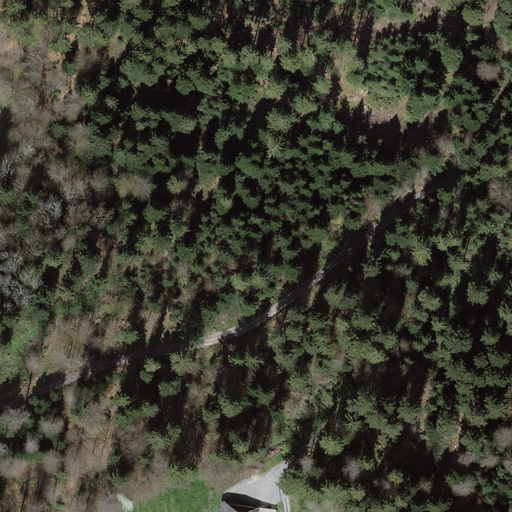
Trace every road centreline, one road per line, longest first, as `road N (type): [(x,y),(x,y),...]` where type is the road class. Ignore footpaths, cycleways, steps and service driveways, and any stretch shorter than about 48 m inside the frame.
road 1 (track): [(0,413),(122,361),(255,324),(403,212),(511,146)]
road 2 (track): [(0,354),(164,253),(228,173),(263,101),(293,0)]
road 3 (track): [(286,511),(282,478),(296,454),(465,288),(511,216)]
